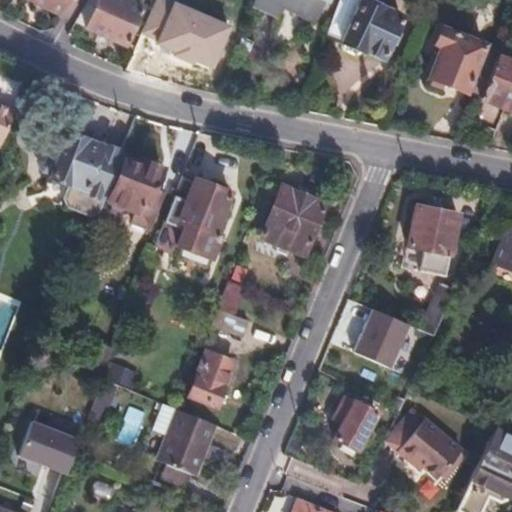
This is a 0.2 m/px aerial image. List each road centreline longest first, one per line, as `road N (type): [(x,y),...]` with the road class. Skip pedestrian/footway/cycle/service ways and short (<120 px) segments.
road 1 (residential): [(0,38),(143,95),(386,149)]
road 2 (residential): [(243,511),(386,149)]
road 3 (residential): [(386,149),(511,174)]
